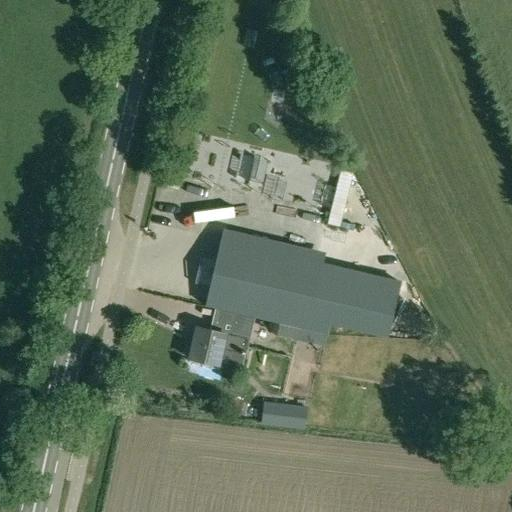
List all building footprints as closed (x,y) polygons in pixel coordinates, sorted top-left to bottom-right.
[(212,149),(201,147),(200,155),(218,158),(221,137),(214,136),(212,149)] [(328,226),(334,200),(316,197),(310,222),(328,226)] [(221,240),(206,306),(216,308),(230,312),(232,302),(248,306),(246,315),(254,317),(280,323),(299,328),(327,334),(329,322),(388,336),(400,282),(342,268),(221,240)] [(298,245),(297,254),(324,257),(325,248),(298,245)] [(245,355),(254,317),(246,315),(248,306),(232,302),(230,312),(216,308),(211,330),(198,327),(190,359),(219,365),(223,349),(245,355)] [(299,328),(280,323),(278,334),(296,339),(299,328)]
